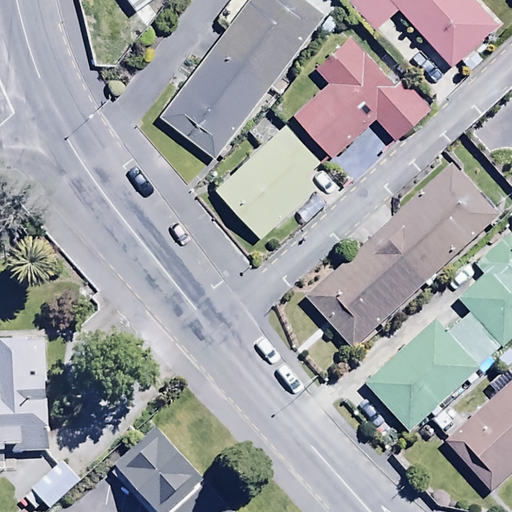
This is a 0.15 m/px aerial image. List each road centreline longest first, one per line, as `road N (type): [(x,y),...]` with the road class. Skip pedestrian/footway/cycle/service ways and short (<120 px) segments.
road 1 (residential): [(376,511),(49,130)]
road 2 (residential): [(49,130),(15,0)]
